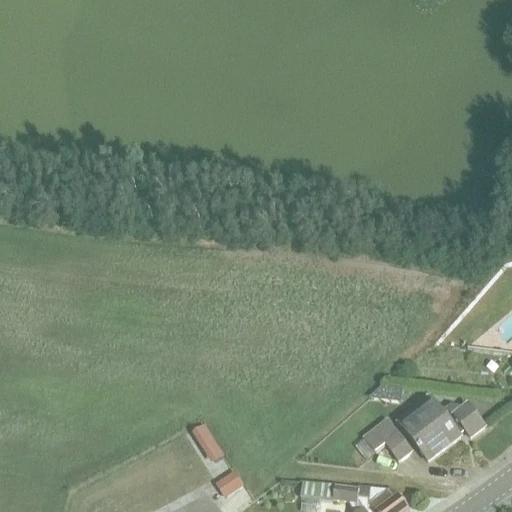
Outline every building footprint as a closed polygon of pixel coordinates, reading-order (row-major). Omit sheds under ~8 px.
[(383,388),(382,402),(405,403),(406,389),(383,388)] [(440,411),(408,436),(429,463),(461,438),(459,437),(465,432),(471,439),(479,433),(485,428),(468,406),(461,411),(458,408),(451,407),(442,414),(440,411)] [(388,424),(356,449),(367,462),(384,449),(397,466),(412,455),(388,424)] [(234,475),(217,488),(226,501),(244,489),(234,475)] [(369,501),(371,490),(359,489),(359,492),(328,488),(327,502),(358,506),(359,500),(369,501)] [(369,505),(373,511),(409,511),(394,492),(387,491),(371,490),(369,501),(369,505)]
